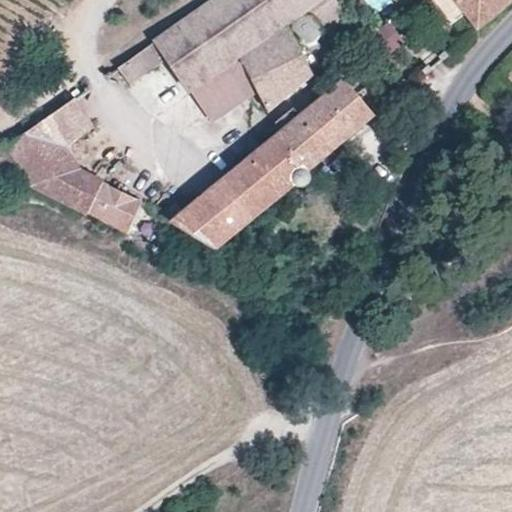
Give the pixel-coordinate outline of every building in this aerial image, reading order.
[(316,74),(296,39),(295,38),(289,27),(300,19),(301,18),(327,0),(216,0),(120,67),(132,84),(168,58),(193,91),(244,56),(260,91),(270,112),(316,74)] [(511,2),(511,0),(456,0),(480,30),(511,2)] [(319,42),(322,37),(323,32),(323,27),(320,22),(317,19),(312,17),(306,17),(301,18),(300,19),(296,23),(294,27),(294,33),(295,38),(296,39),(300,43),(304,46),(310,46),(315,45),(319,42)] [(391,17),(374,28),(389,51),(406,40),(391,17)] [(260,91),(244,56),(193,91),(214,122),(260,91)] [(376,119),(345,82),(281,135),(281,137),(311,172),(315,169),(376,119)] [(96,125),(78,98),(9,146),(27,172),(67,145),(96,125)] [(311,172),(281,137),(281,135),(188,212),(180,203),(163,217),(219,252),(297,186),(300,188),(302,189),(306,188),(309,187),(312,183),(313,178),(311,172)] [(81,169),(67,145),(27,172),(37,187),(65,200),(81,169)] [(108,182),(81,169),(65,200),(91,214),(106,183),(108,182)] [(144,201),(108,182),(106,183),(91,214),(129,234),(144,201)]
